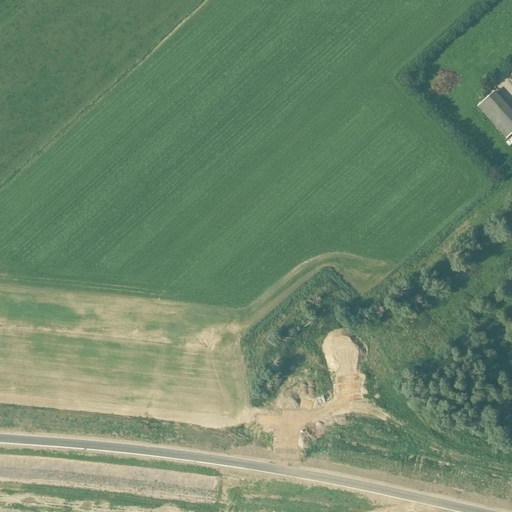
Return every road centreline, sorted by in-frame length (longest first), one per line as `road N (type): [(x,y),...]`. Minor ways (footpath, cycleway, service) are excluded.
road 1 (unclassified): [(479,511),(285,470),(0,438)]
road 2 (track): [(0,479),(256,511)]
